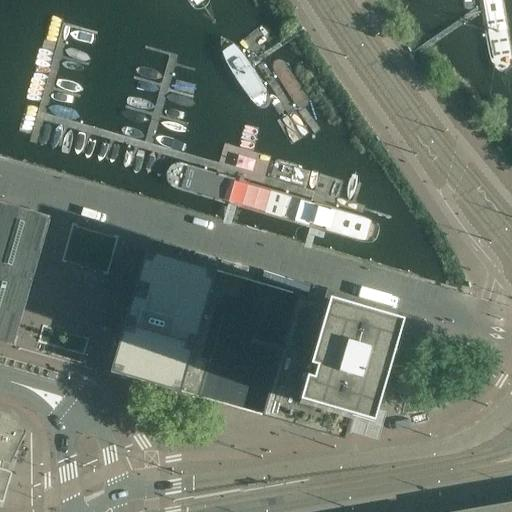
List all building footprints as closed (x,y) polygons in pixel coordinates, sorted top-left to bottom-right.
[(198,0),(217,11),(213,0),(198,0)] [(511,0),(499,0),(505,34),(509,56),(511,60),(511,0)] [(310,108),(304,104),(303,104),(302,104),(301,105),(300,105),(299,106),(298,107),(298,109),(300,116),(302,122),(305,129),(308,135),(311,141),(314,147),(318,153),(322,159),(326,164),(331,170),(335,175),(340,180),(345,185),(350,189),(356,193),(363,198),(365,199),(367,199),(369,199),(369,198),(371,197),(372,196),(373,195),(373,194),(373,193),(370,186),(368,179),(365,173),(361,167),(358,160),(354,154),(350,149),(346,143),(341,137),(336,132),(332,127),(327,122),(321,117),(316,113),(310,108)] [(170,185),(171,186),(308,227),(309,227),(311,227),(313,227),(314,226),(316,226),(317,225),(318,223),(319,222),(323,211),(322,209),(322,208),(321,206),(320,204),(318,203),(317,202),(315,201),(314,200),(182,161),(180,161),(178,161),(176,162),(174,162),(172,164),(171,165),(169,166),(168,168),(167,170),(167,172),(166,174),(166,176),(166,178),(167,180),(168,182),(169,183),(170,185)] [(0,245),(22,252),(30,226),(0,217),(0,245)] [(0,272),(15,277),(22,252),(0,245),(0,272)] [(373,427),(400,334),(400,333),(402,326),(395,324),(146,251),(132,301),(121,339),(111,373),(345,441),(351,420),(373,427)] [(8,300),(15,277),(0,272),(0,328),(8,300)] [(11,464),(22,443),(26,434),(26,433),(26,432),(26,431),(26,430),(25,429),(13,417),(12,417),(10,416),(0,412),(0,502),(2,503),(10,477),(11,477),(12,473),(9,472),(11,464)] [(511,511),(511,503),(461,511),(511,511)]
